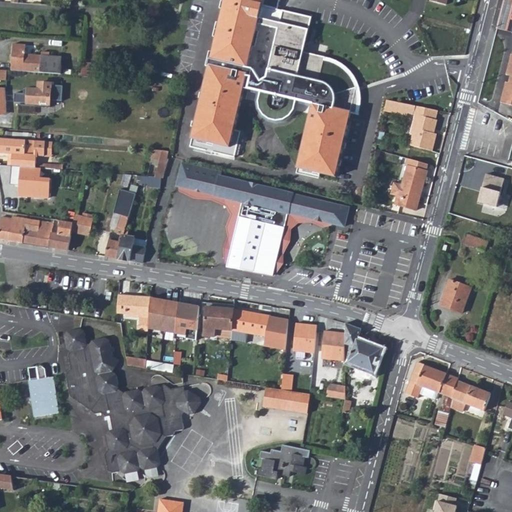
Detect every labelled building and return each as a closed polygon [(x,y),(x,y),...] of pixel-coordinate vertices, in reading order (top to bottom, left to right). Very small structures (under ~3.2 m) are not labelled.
[(326,56),(304,50),(313,16),(279,8),(279,6),(264,2),(264,0),(226,0),(212,61),(214,62),(190,147),(235,158),(241,132),(235,130),(245,88),(262,91),(259,102),(260,108),(263,116),(269,122),(277,124),(286,122),(293,117),(296,109),(298,100),(315,103),(299,166),(337,176),(358,86),(352,75),(345,67),(336,61),(326,59),(326,56)] [(15,43),(15,53),(27,54),(29,55),(29,44),(15,43)] [(27,54),(15,53),(13,70),(26,71),(27,54)] [(69,64),(70,58),(52,56),(44,56),(29,55),(27,54),(26,71),(63,74),(64,63),(69,64)] [(9,69),(0,68),(0,77),(9,78),(9,69)] [(15,93),(15,102),(37,104),(37,106),(50,107),(50,100),(62,101),(63,86),(51,86),(51,84),(39,83),(38,90),(24,90),(24,94),(15,93)] [(435,122),(437,113),(416,108),(388,101),(385,112),(414,119),(408,139),(411,140),(409,148),(431,154),(435,137),(433,136),(431,135),(432,131),(434,132),(437,123),(435,122)] [(0,135),(0,149),(11,151),(10,165),(19,166),(34,167),(35,153),(36,138),(0,135)] [(36,138),(35,153),(41,153),(44,153),(45,138),(36,138)] [(45,138),(44,153),(52,154),(53,139),(45,138)] [(161,177),(169,149),(150,148),(147,156),(152,157),(147,175),(161,177)] [(347,227),(351,207),(221,175),(222,170),(183,160),(176,185),(179,186),(192,189),(243,201),(290,213),(334,224),(347,227)] [(414,213),(426,167),(406,161),(403,170),(405,170),(397,200),(394,199),(392,207),(414,213)] [(34,167),(19,166),(17,196),(49,198),(50,177),(38,176),(39,168),(34,167)] [(487,174),(479,202),(498,207),(505,179),(487,174)] [(192,189),(179,186),(180,192),(194,200),(213,200),(225,207),(231,215),(226,228),(229,237),(225,248),(225,263),(228,265),(243,201),(192,189)] [(136,197),(121,194),(115,218),(121,220),(118,233),(115,232),(114,239),(111,239),(108,255),(121,258),(125,234),(136,197)] [(290,213),(243,201),(228,265),(227,267),(275,278),(290,213)] [(95,214),(77,211),(75,222),(74,229),(92,232),(95,214)] [(290,213),(275,278),(279,272),(285,264),(285,254),(291,243),(291,230),(299,224),(313,223),(322,228),(333,228),(334,224),(290,213)] [(14,218),(11,238),(19,239),(27,241),(30,218),(15,216),(14,218)] [(14,218),(3,217),(0,234),(0,236),(5,237),(11,238),(14,218)] [(30,218),(27,241),(33,242),(39,243),(43,220),(30,218)] [(74,229),(75,222),(57,219),(56,222),(52,245),(62,247),(70,248),(74,229)] [(43,220),(39,243),(52,245),(56,222),(43,220)] [(144,262),(145,238),(125,234),(121,258),(132,260),(144,262)] [(489,240),(470,234),(467,244),(485,250),(489,240)] [(474,287),(450,280),(443,303),(466,310),(474,287)] [(148,325),(151,296),(119,294),(118,313),(126,314),(126,316),(139,317),(139,330),(147,331),(148,328),(148,325)] [(180,302),(151,296),(148,325),(148,328),(176,334),(180,302)] [(200,307),(180,302),(176,334),(185,335),(185,338),(197,340),(200,307)] [(235,310),(207,308),(205,336),(218,337),(231,337),(232,330),(235,310)] [(270,316),(235,310),(232,330),(262,335),(267,336),(270,316)] [(267,336),(265,347),(286,350),(289,319),(270,316),(267,336)] [(356,338),(360,328),(345,322),(345,333),(345,362),(373,373),(382,349),(356,338)] [(317,326),(296,324),(294,351),(315,353),(317,326)] [(81,328),(68,330),(64,336),(66,350),(71,352),(68,358),(72,371),(68,381),(73,400),(89,411),(96,411),(101,414),(103,413),(108,428),(106,429),(103,436),(105,442),(97,460),(102,473),(105,475),(110,474),(113,477),(129,474),(132,469),(137,471),(149,468),(153,463),(150,447),(145,445),(149,440),(162,439),(167,442),(174,431),(176,433),(181,425),(179,421),(184,413),(187,416),(194,415),(203,402),(202,395),(188,385),(181,385),(180,380),(173,381),(169,379),(166,384),(163,381),(148,383),(145,387),(139,384),(127,387),(118,385),(121,381),(118,367),(116,364),(120,356),(114,354),(111,338),(103,335),(96,337),(92,342),(88,339),(86,331),(81,328)] [(322,359),(345,362),(345,333),(324,331),(322,359)] [(130,364),(147,366),(148,359),(128,356),(130,364)] [(452,411),(455,400),(451,397),(457,377),(417,362),(406,394),(418,398),(420,393),(422,386),(438,392),(446,395),(441,410),(452,411)] [(34,380),(49,378),(47,370),(44,366),(40,367),(32,368),(34,380)] [(282,390),(291,391),(293,376),(284,374),(282,390)] [(27,381),(32,416),(61,412),(56,377),(49,378),(34,380),(27,381)] [(493,394),(461,382),(455,400),(465,403),(488,411),(493,394)] [(346,399),(346,386),(330,383),(328,397),(346,399)] [(422,386),(420,393),(435,399),(438,392),(422,386)] [(271,407),(275,388),(267,387),(264,406),(271,407)] [(309,414),(312,395),(291,391),(282,390),(275,388),(271,407),(309,414)] [(350,413),(352,401),(346,399),(338,441),(342,442),(348,412),(350,413)] [(465,403),(455,400),(452,411),(462,413),(465,403)] [(0,417),(2,417),(9,418),(6,404),(0,405),(0,404),(0,417)] [(490,442),(494,427),(486,424),(482,440),(490,442)] [(303,458),(305,449),(300,448),(281,445),(280,452),(269,450),(268,453),(259,451),(257,458),(261,459),(259,468),(255,467),(254,475),(273,478),(274,474),(285,476),(286,471),(300,473),(302,467),(297,466),(298,457),(303,458)] [(475,445),(470,462),(482,465),(487,449),(475,445)] [(0,473),(0,489),(31,494),(30,505),(51,508),(54,486),(58,487),(58,483),(0,473)] [(457,499),(440,494),(439,501),(436,501),(434,510),(437,511),(436,511),(456,511),(458,507),(455,506),(457,499)] [(185,511),(187,501),(162,497),(160,511),(144,511),(143,511),(142,511),(185,511)]
